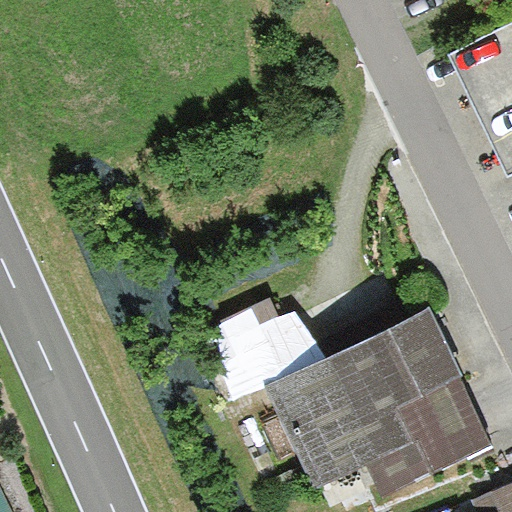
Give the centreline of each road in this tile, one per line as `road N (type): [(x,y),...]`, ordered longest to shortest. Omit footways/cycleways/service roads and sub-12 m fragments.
road 1 (residential): [(511,315),(363,0)]
road 2 (primary): [(113,511),(0,251)]
